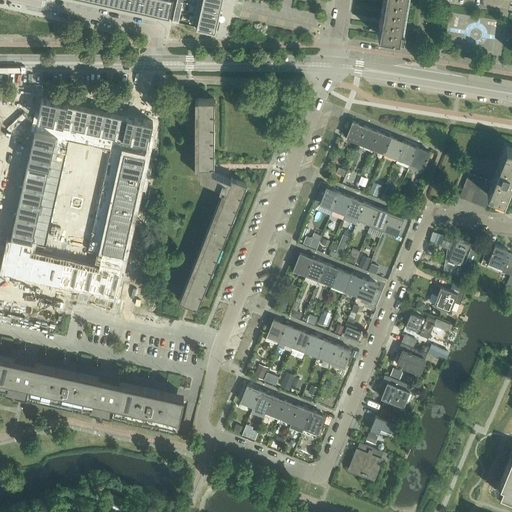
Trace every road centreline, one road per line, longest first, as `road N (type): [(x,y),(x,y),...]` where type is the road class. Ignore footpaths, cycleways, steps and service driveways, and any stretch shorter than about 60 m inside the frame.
road 1 (residential): [(213,436),(321,478),(426,219),(437,213),(511,226)]
road 2 (unclassified): [(216,354),(329,65)]
road 3 (residential): [(195,371),(0,330)]
road 4 (tertiary): [(511,93),(329,65)]
road 5 (tertiary): [(153,63),(329,65)]
road 6 (residential): [(153,63),(157,32),(18,0)]
road 7 (tertiary): [(0,63),(153,63)]
